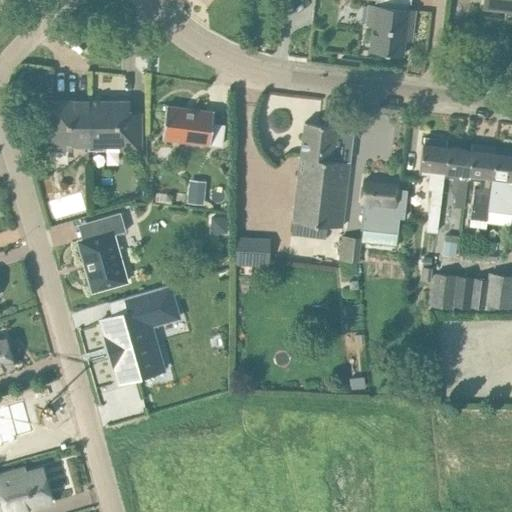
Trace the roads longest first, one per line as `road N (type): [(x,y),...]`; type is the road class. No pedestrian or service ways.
road 1 (residential): [(0,114),(116,511)]
road 2 (residential): [(511,105),(255,74),(174,35),(144,0)]
road 3 (residential): [(511,499),(375,511)]
